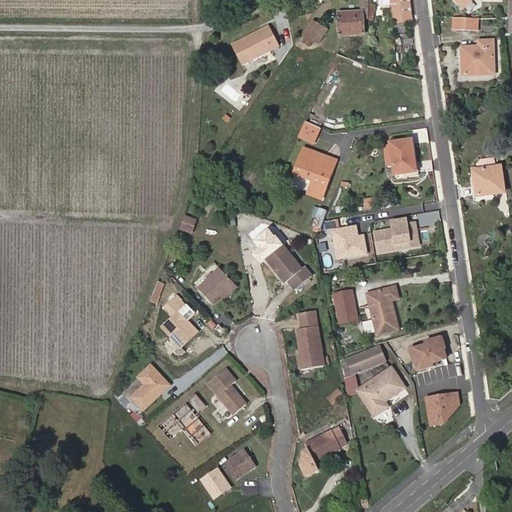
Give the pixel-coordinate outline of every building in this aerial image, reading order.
[(413,22),(410,0),(392,0),(395,24),(413,22)] [(449,0),(456,10),(468,3),(495,3),(495,0),(449,0)] [(339,14),(340,37),(364,35),(362,13),(339,14)] [(478,20),(454,19),(453,30),(477,32),(478,20)] [(313,22),(305,33),(308,35),(303,41),(309,46),(321,27),(313,22)] [(232,46),(243,66),(279,47),(268,28),(232,46)] [(475,76),(495,75),(494,41),(479,42),(479,49),(474,49),(475,76)] [(475,76),(474,49),(462,50),(463,76),(475,76)] [(320,129),(306,121),(299,135),(313,142),(320,129)] [(390,144),(395,176),(415,173),(412,150),(413,150),(412,140),(390,144)] [(321,199),(334,165),(321,161),(323,156),(304,150),(294,175),(313,182),(309,194),(321,199)] [(335,161),(323,156),(321,161),(334,165),(335,161)] [(501,168),(473,172),(476,197),(505,193),(501,168)] [(183,228),(195,233),(200,219),(188,215),(183,228)] [(327,220),(328,228),(341,227),(340,219),(327,220)] [(374,242),(376,254),(417,247),(414,224),(405,225),(404,221),(389,223),(390,232),(374,234),(374,242)] [(361,224),(334,228),(338,260),(371,255),(368,234),(362,235),(361,224)] [(262,253),(266,259),(282,247),(277,241),(262,253)] [(283,246),(282,247),(266,259),(292,291),(310,276),(304,269),(303,269),(283,246)] [(213,304),(224,295),(235,284),(220,269),(199,289),(213,304)] [(238,288),(235,284),(224,295),(227,298),(238,288)] [(376,334),(395,329),(388,302),(396,300),(393,289),(367,296),(376,334)] [(340,326),(359,322),(352,290),(334,294),(335,296),(331,296),(333,305),(336,305),(340,326)] [(182,320),(185,317),(180,312),(164,327),(172,336),(175,332),(186,343),(199,331),(189,321),(186,324),(182,320)] [(315,312),(299,315),(302,330),(299,330),(303,357),(300,357),(303,372),(326,368),(315,312)] [(175,332),(172,336),(183,346),(186,343),(175,332)] [(412,361),(414,371),(427,368),(426,364),(443,361),(438,340),(421,344),(422,349),(409,351),(412,361)] [(379,347),(342,363),(347,392),(358,390),(355,374),(385,360),(379,347)] [(145,384),(131,396),(145,412),(175,386),(154,362),(138,376),(145,384)] [(228,368),(210,384),(239,414),(253,402),(236,384),(240,380),(228,368)] [(392,369),(359,391),(374,416),(388,406),(384,402),(404,387),(392,369)] [(341,397),(336,391),(326,400),(331,406),(341,397)] [(429,395),(431,426),(461,424),(459,393),(429,395)] [(196,395),(157,426),(169,441),(182,431),(195,446),(209,434),(194,415),(205,406),(196,395)] [(338,427),(332,430),(341,446),(346,443),(338,427)] [(342,449),(341,446),(332,430),(306,443),(316,462),(342,449)] [(238,480),(261,466),(249,447),(226,461),(238,480)] [(215,499),(235,489),(223,466),(203,477),(215,499)]
